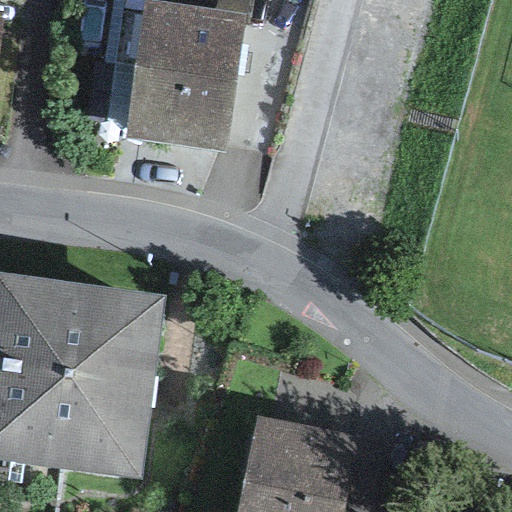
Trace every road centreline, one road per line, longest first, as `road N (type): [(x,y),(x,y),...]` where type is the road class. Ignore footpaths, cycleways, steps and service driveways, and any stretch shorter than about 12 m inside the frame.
road 1 (residential): [(511,442),(261,265)]
road 2 (residential): [(261,265),(336,0)]
road 3 (residential): [(261,265),(154,229),(15,214)]
road 4 (residential): [(15,214),(53,0)]
